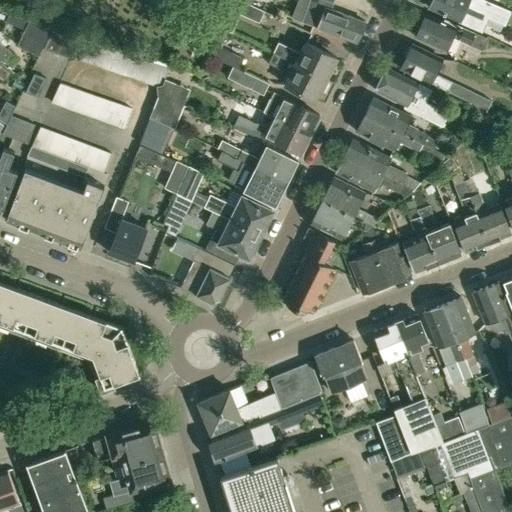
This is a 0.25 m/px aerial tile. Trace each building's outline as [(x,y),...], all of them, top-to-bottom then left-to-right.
[(264,10),(259,8),(241,0),(228,0),(220,25),(232,31),(239,16),(257,24),(264,10)] [(241,0),(259,8),(262,0),(241,0)] [(356,41),(366,21),(332,8),(334,2),(327,0),(310,0),(302,21),(356,41)] [(429,0),(429,2),(430,4),(429,7),(448,15),(460,20),(460,21),(484,31),(489,19),(506,26),(511,12),(493,4),(483,0),(429,0)] [(13,26),(16,17),(9,14),(5,23),(13,26)] [(446,20),(444,22),(426,14),(422,24),(420,23),(415,33),(417,34),(416,36),(447,49),(452,37),(482,50),(487,38),(446,20)] [(28,20),(15,46),(39,57),(52,30),(28,20)] [(57,53),(66,34),(53,30),(44,49),(57,53)] [(71,58),(79,39),(66,34),(57,53),(71,58)] [(86,63),(92,43),(79,39),(71,58),(86,63)] [(327,78),(337,57),(307,42),(301,53),(279,42),(274,52),(327,78)] [(0,61),(2,63),(11,52),(0,43),(0,61)] [(96,66),(103,46),(92,43),(86,63),(96,66)] [(243,59),(220,47),(214,44),(209,55),(232,66),(238,69),(243,59)] [(442,58),(431,53),(413,44),(412,47),(408,48),(405,54),(407,57),(402,67),(419,76),(448,90),(471,102),(476,92),(453,81),(435,73),(442,58)] [(106,69),(113,50),(103,46),(96,66),(106,69)] [(116,73),(123,53),(113,50),(106,69),(116,73)] [(316,100),(327,78),(274,52),(269,63),(291,74),(285,84),(316,100)] [(126,76),(133,56),(123,53),(116,73),(126,76)] [(136,79),(143,60),(133,56),(126,76),(136,79)] [(146,83),(153,63),(143,60),(136,79),(146,83)] [(0,65),(2,63),(0,61),(0,76),(4,80),(10,73),(0,65)] [(153,63),(146,83),(162,88),(169,68),(153,63)] [(238,69),(232,66),(227,77),(262,94),(268,83),(238,69)] [(432,89),(406,76),(388,67),(377,90),(406,104),(404,107),(443,125),(449,113),(426,102),(432,89)] [(25,92),(39,97),(46,77),(34,73),(25,92)] [(190,88),(166,79),(161,93),(184,103),(190,88)] [(64,106),(71,86),(60,82),(51,101),(64,106)] [(74,109),(81,90),(71,86),(64,106),(74,109)] [(84,113),(91,93),(81,90),(74,109),(84,113)] [(94,116),(101,97),(91,93),(84,113),(94,116)] [(184,103),(161,93),(152,114),(176,124),(184,103)] [(311,133),(320,115),(284,97),(274,93),(265,110),(275,115),(311,133)] [(410,114),(392,105),(374,96),(365,113),(434,146),(436,143),(424,132),(406,123),(410,114)] [(104,120),(111,100),(101,97),(94,116),(104,120)] [(114,123),(121,104),(111,100),(104,120),(114,123)] [(0,121),(6,126),(11,115),(13,109),(4,102),(0,107),(0,121)] [(114,123),(124,127),(131,107),(121,104),(114,123)] [(484,116),(469,107),(467,111),(462,119),(477,128),(484,116)] [(275,115),(270,126),(238,110),(233,120),(301,153),(311,133),(275,115)] [(444,151),(434,146),(365,113),(357,130),(393,148),(397,139),(440,160),(444,151)] [(152,114),(142,142),(159,150),(173,125),(152,114)] [(6,126),(2,133),(28,143),(35,124),(11,115),(6,126)] [(44,149),(51,130),(40,126),(32,145),(44,149)] [(489,126),(477,131),(482,143),(495,138),(489,126)] [(54,153),(61,134),(51,130),(44,149),(54,153)] [(64,157),(71,137),(61,134),(54,153),(64,157)] [(73,161),(81,141),(71,137),(64,157),(73,161)] [(389,155),(371,146),(354,138),(345,155),(399,180),(403,173),(385,165),(389,155)] [(287,181),(298,160),(267,145),(260,159),(221,139),(217,147),(244,161),(256,167),(287,181)] [(83,164),(91,145),(81,141),(73,161),(83,164)] [(136,154),(146,159),(151,148),(141,143),(136,154)] [(458,150),(454,152),(458,160),(471,154),(477,151),(474,145),(473,143),(458,150)] [(54,153),(44,149),(32,145),(27,155),(84,177),(88,166),(83,164),(73,161),(64,157),(54,153)] [(93,168),(101,149),(91,145),(83,164),(88,166),(93,168)] [(0,215),(17,170),(8,167),(14,151),(3,147),(0,155),(0,215)] [(101,149),(93,168),(104,172),(111,153),(101,149)] [(395,190),(399,180),(345,155),(337,172),(372,190),(377,181),(395,190)] [(450,156),(441,164),(449,173),(458,165),(450,156)] [(175,196),(177,192),(190,165),(177,159),(163,190),(175,196)] [(511,223),(511,164),(507,166),(511,179),(511,197),(503,201),(511,223)] [(190,165),(177,192),(191,199),(204,172),(190,165)] [(287,181),(256,167),(245,189),(275,205),(287,181)] [(23,173),(6,219),(81,248),(100,197),(83,190),(81,195),(23,173)] [(485,208),(478,192),(471,174),(462,177),(488,242),(511,233),(499,202),(485,208)] [(366,191),(353,185),(335,176),(323,199),(373,224),(377,217),(358,207),(366,191)] [(465,251),(488,242),(462,177),(453,181),(467,215),(453,221),(465,251)] [(83,190),(100,197),(104,186),(87,179),(83,190)] [(237,206),(220,197),(211,193),(205,205),(214,210),(213,210),(260,234),(272,210),(243,195),(237,206)] [(129,201),(117,196),(104,227),(116,232),(109,252),(134,261),(146,227),(122,218),(129,201)] [(366,230),(373,224),(323,199),(311,223),(342,238),(350,222),(366,230)] [(435,228),(428,211),(427,208),(418,211),(419,215),(438,262),(462,253),(449,222),(435,228)] [(249,257),(260,234),(213,210),(207,223),(224,232),(219,242),(249,257)] [(415,271),(438,262),(419,215),(410,218),(416,235),(403,240),(415,271)] [(309,226),(304,237),(310,240),(304,253),(305,253),(284,295),(284,298),(290,301),(287,307),(304,315),(306,309),(312,312),(315,311),(336,268),(331,265),(338,252),(330,248),(334,239),(309,226)] [(411,273),(404,254),(398,242),(381,248),(378,239),(371,242),(387,282),(411,273)] [(362,292),(387,282),(371,242),(363,245),(367,254),(350,261),(362,292)] [(214,253),(203,248),(196,245),(189,258),(194,260),(181,287),(210,301),(210,302),(220,298),(230,277),(229,276),(235,264),(214,253)] [(511,275),(501,280),(511,307),(511,275)] [(0,328),(7,332),(10,325),(38,335),(35,342),(46,346),(48,339),(93,355),(100,376),(95,377),(101,394),(110,391),(108,386),(139,374),(122,326),(0,280),(0,328)] [(511,312),(507,299),(499,281),(473,291),(485,322),(490,320),(493,328),(498,330),(505,327),(511,343),(511,312)] [(475,331),(468,314),(461,296),(443,303),(464,357),(471,376),(480,372),(472,353),(465,335),(475,331)] [(456,360),(464,357),(443,303),(424,311),(438,346),(448,342),(456,360)] [(415,350),(429,344),(417,313),(395,322),(416,374),(424,370),(415,350)] [(442,440),(435,422),(431,412),(416,374),(395,322),(374,331),(386,361),(394,358),(412,402),(394,408),(395,411),(410,452),(420,448),(439,441),(442,440)] [(368,395),(362,380),(366,378),(359,360),(362,359),(353,339),(314,355),(322,375),(325,374),(332,392),(345,387),(351,402),(368,395)] [(282,408),(319,393),(322,391),(310,361),(269,377),(282,408)] [(237,409),(232,396),(229,389),(198,401),(210,433),(264,413),(259,401),(237,409)] [(208,437),(215,461),(275,439),(269,424),(323,403),(319,393),(282,408),(283,410),(208,437)] [(502,418),(508,416),(503,403),(484,410),(489,422),(489,423),(502,418)] [(464,431),(489,422),(484,410),(482,404),(457,414),(464,431)] [(439,409),(431,412),(435,422),(443,420),(439,409)] [(390,460),(410,452),(395,411),(373,420),(390,460)] [(453,435),(464,431),(457,414),(456,415),(443,420),(435,422),(442,440),(453,435)] [(502,418),(511,445),(511,414),(508,416),(502,418)] [(348,427),(343,415),(331,420),(335,431),(336,432),(348,427)] [(491,469),(511,461),(511,445),(502,418),(489,423),(489,422),(464,431),(453,435),(482,511),(511,511),(511,501),(506,504),(491,469)] [(124,464),(162,453),(153,421),(107,434),(92,439),(98,460),(121,453),(124,464)] [(439,441),(453,476),(464,471),(471,490),(461,494),(468,511),(482,511),(453,435),(442,440),(439,441)] [(433,484),(453,476),(439,441),(420,448),(433,484)] [(430,485),(433,484),(420,448),(410,452),(390,460),(397,477),(423,467),(430,485)] [(89,511),(65,449),(26,463),(43,511),(89,511)] [(162,453),(124,464),(114,467),(117,480),(111,481),(114,494),(170,478),(162,453)] [(289,511),(272,459),(220,477),(231,511),(289,511)] [(0,472),(0,509),(8,506),(9,511),(22,511),(7,470),(0,472)] [(131,489),(114,494),(103,497),(105,505),(106,509),(111,508),(134,501),(132,495),(131,489)]
